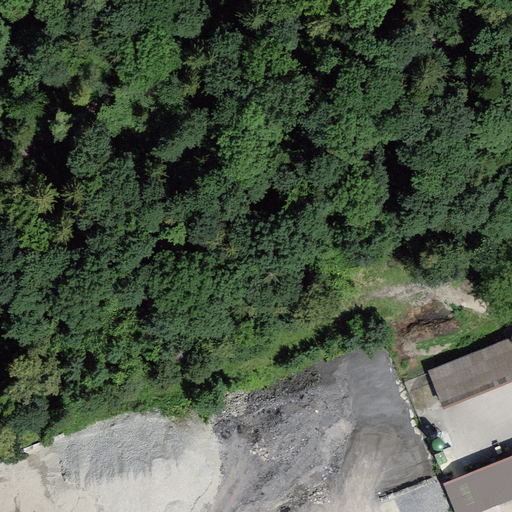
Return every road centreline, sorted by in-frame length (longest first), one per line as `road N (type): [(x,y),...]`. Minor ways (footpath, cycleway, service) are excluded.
road 1 (track): [(211,0),(0,155)]
road 2 (track): [(430,0),(511,231)]
